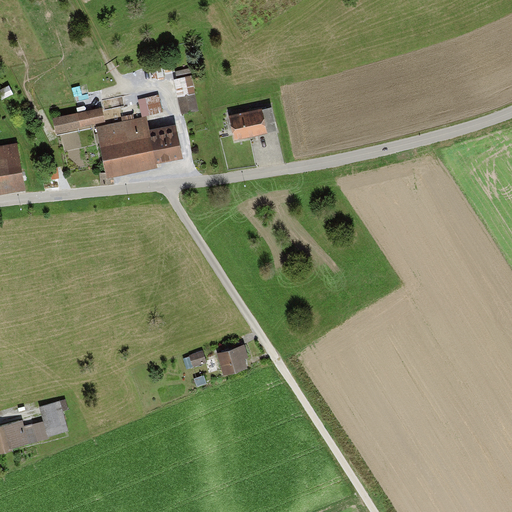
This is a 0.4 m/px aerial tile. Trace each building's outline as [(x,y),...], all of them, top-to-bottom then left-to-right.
[(176,72),(178,79),(175,80),(182,114),(197,111),(189,69),(176,72)] [(159,94),(138,99),(141,115),(162,110),(159,94)] [(101,105),(52,115),(55,129),(104,119),(101,105)] [(267,134),(261,109),(229,116),(235,141),(257,136),(267,134)] [(122,119),(97,124),(106,170),(107,175),(113,174),(158,164),(157,159),(183,153),(176,121),(149,126),(146,114),(133,117),(132,112),(121,114),(122,119)] [(0,189),(25,186),(18,142),(0,144),(0,189)] [(107,175),(106,170),(99,170),(100,183),(114,182),(113,174),(107,175)] [(245,344),(217,353),(224,375),(247,368),(244,359),(249,357),(245,344)] [(189,355),(190,357),(184,359),(187,369),(206,362),(203,351),(189,355)] [(204,376),(195,379),(198,387),(206,384),(204,376)] [(40,403),(44,418),(48,434),(68,428),(63,409),(68,408),(65,397),(40,403)] [(23,417),(0,423),(0,450),(13,447),(12,445),(49,436),(48,434),(44,418),(25,424),(23,417)]
